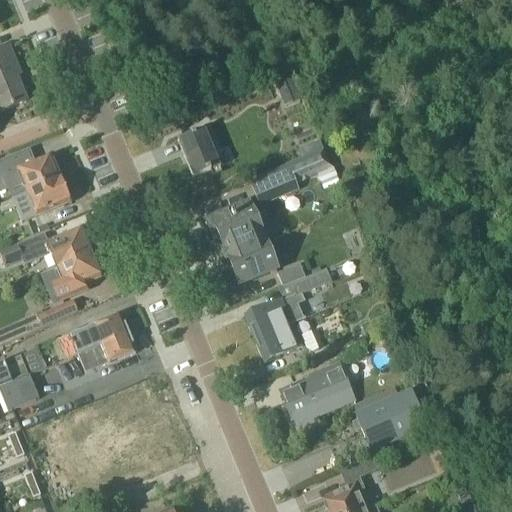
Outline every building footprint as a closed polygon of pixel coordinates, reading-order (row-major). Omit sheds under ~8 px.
[(0,116),(28,104),(15,74),(18,72),(8,49),(0,52),(0,116)] [(275,88),(280,99),(295,92),(290,81),(275,88)] [(221,170),(203,127),(192,132),(195,137),(177,144),(193,181),(221,170)] [(287,168),(250,184),(259,206),(296,190),(295,187),(317,178),(317,176),(331,170),(322,151),(305,159),(300,161),(286,167),(287,168)] [(18,200),(26,196),(59,183),(58,180),(60,177),(58,171),(54,170),(50,160),(35,166),(29,152),(0,164),(0,177),(11,203),(16,201),(18,200)] [(323,192),(338,185),(339,185),(332,169),(332,170),(331,170),(317,176),(317,178),(323,192)] [(18,200),(16,201),(25,223),(26,223),(31,235),(58,224),(53,211),(69,205),(64,195),(66,191),(64,186),(60,185),(59,183),(26,196),(18,200)] [(243,207),(205,223),(213,240),(219,238),(222,246),(228,260),(262,246),(265,245),(268,243),(262,230),(254,210),(251,211),(248,205),(243,207)] [(43,238),(0,254),(0,257),(3,267),(5,270),(21,263),(22,263),(23,267),(49,256),(51,259),(56,271),(90,257),(89,255),(91,251),(89,245),(85,244),(80,232),(46,246),(43,239),(43,238)] [(262,246),(228,260),(239,287),(276,272),(265,245),(262,246)] [(56,271),(42,277),(53,306),(71,299),(85,294),(86,293),(86,292),(83,287),(100,280),(96,270),(97,266),(95,260),(91,259),(90,257),(56,271)] [(299,268),(277,277),(282,290),(295,285),(305,281),(304,279),(299,268)] [(305,281),(295,285),(300,298),(329,286),(324,273),(305,281)] [(296,298),(245,319),(255,341),(292,327),(303,322),(297,307),(299,307),(296,298)] [(40,314),(34,316),(0,330),(0,348),(41,331),(78,316),(72,302),(40,315),(40,314)] [(390,316),(375,322),(380,335),(395,329),(390,316)] [(120,319),(92,330),(70,339),(77,356),(127,335),(120,319)] [(292,327),(255,341),(265,365),(301,350),(304,358),(318,352),(311,335),(298,341),(292,327)] [(127,335),(77,356),(86,376),(108,367),(136,356),(127,335)] [(368,357),(364,344),(346,351),(351,363),(368,357)] [(0,389),(27,379),(20,360),(0,368),(0,389)] [(279,392),(290,420),(292,419),(296,429),(315,421),(310,412),(349,396),(337,366),(308,378),(309,379),(279,392)] [(27,379),(0,389),(0,396),(7,415),(38,402),(29,378),(27,379)] [(410,395),(355,419),(371,455),(426,432),(410,395)] [(19,447),(14,435),(5,439),(10,451),(19,447)] [(24,459),(19,447),(10,451),(15,463),(24,459)] [(341,495),(325,502),(328,511),(361,511),(356,499),(365,496),(358,480),(376,473),(371,461),(339,475),(344,486),(338,489),(341,495)] [(453,462),(444,467),(447,475),(457,470),(453,462)] [(31,475),(22,479),(27,491),(35,487),(31,475)] [(35,487),(27,491),(31,503),(40,499),(35,487)] [(474,509),(468,498),(459,502),(463,511),(468,511),(474,510),(474,509)]
